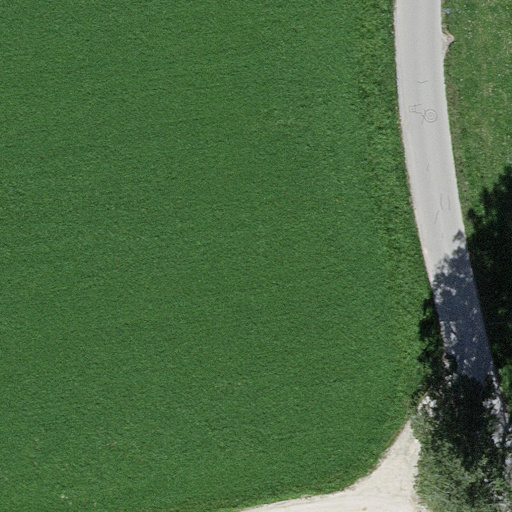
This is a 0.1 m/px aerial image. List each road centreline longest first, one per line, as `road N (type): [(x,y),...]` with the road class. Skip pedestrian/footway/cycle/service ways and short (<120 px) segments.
road 1 (unclassified): [(511,487),(471,355),(440,213),(418,0)]
road 2 (track): [(373,503),(471,355)]
